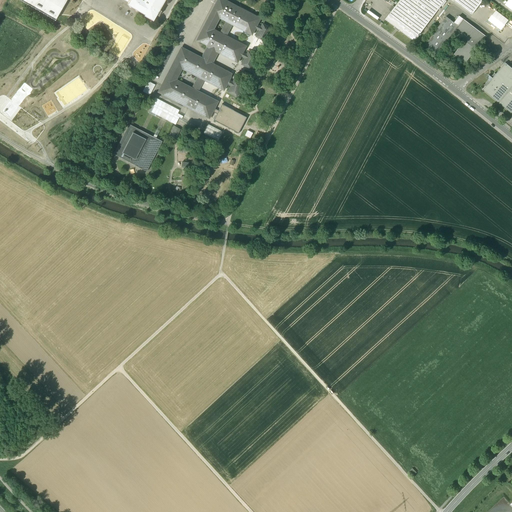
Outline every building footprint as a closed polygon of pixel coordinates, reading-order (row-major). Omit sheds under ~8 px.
[(66,0),(20,0),(55,20),(66,0)] [(123,0),(128,3),(127,5),(145,15),(144,16),(153,21),(157,15),(159,16),(161,11),(159,10),(165,0),(123,0)] [(217,102),(198,92),(204,80),(223,90),(227,83),(228,81),(231,74),(212,64),(218,52),(238,62),(241,56),(243,53),(246,46),(227,37),(233,24),(252,34),(255,28),(257,25),(260,19),(224,0),(218,0),(198,40),(209,46),(202,59),(181,48),(159,92),(209,118),(212,112),(214,108),(217,102)] [(429,1),(427,0),(400,0),(385,19),(414,42),(439,9),(429,1)] [(482,1),(481,0),(430,0),(429,1),(439,9),(441,6),(445,0),(453,0),(472,14),(482,1)] [(367,13),(378,20),(380,17),(369,10),(367,13)] [(488,20),(501,30),(509,21),(496,11),(488,20)] [(463,19),(459,16),(454,23),(458,26),(463,19)] [(454,23),(446,17),(424,46),(436,55),(453,33),(458,26),(454,23)] [(463,19),(458,26),(453,33),(464,41),(475,28),(463,19)] [(263,24),(262,28),(257,25),(255,28),(260,30),(257,37),(266,41),(272,29),(263,24)] [(464,41),(454,54),(466,63),(486,37),(475,28),(464,41)] [(249,52),(247,55),(243,53),(241,56),(246,58),(242,64),(251,69),(258,57),(249,52)] [(494,73),(491,77),(489,75),(488,75),(489,75),(488,80),(489,80),(485,85),(486,86),(483,90),(499,103),(511,86),(511,68),(505,63),(496,74),(494,73)] [(234,80),(232,83),(228,81),(227,83),(231,86),(228,92),(237,96),(243,84),(234,80)] [(143,92),(150,95),(155,85),(148,82),(143,92)] [(511,86),(499,103),(511,113),(511,111),(511,86)] [(247,117),(222,104),(218,111),(214,108),(212,112),(217,114),(213,121),(239,134),(247,117)] [(162,141),(129,124),(113,154),(147,172),(162,141)] [(204,133),(218,141),(222,132),(208,125),(204,133)] [(169,138),(174,141),(180,130),(174,127),(169,138)]
